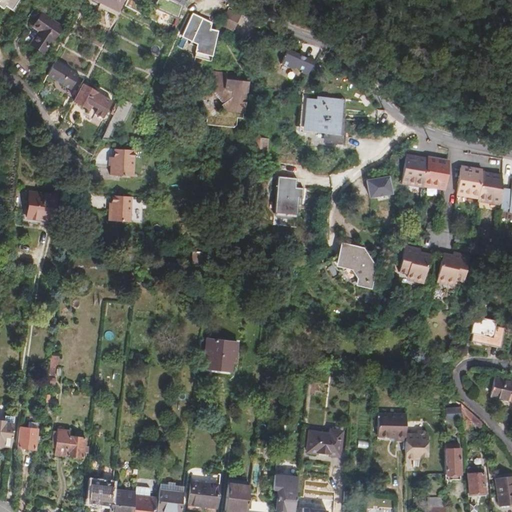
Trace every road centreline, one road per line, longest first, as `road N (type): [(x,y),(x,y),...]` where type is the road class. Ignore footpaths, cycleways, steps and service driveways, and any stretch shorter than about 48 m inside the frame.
road 1 (residential): [(235,0),(332,49),(408,123),(457,142)]
road 2 (track): [(88,173),(3,72)]
